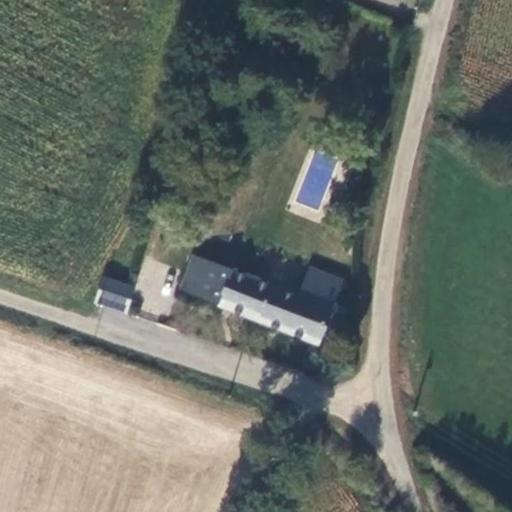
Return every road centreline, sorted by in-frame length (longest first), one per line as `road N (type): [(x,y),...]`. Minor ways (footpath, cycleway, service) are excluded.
road 1 (unclassified): [(440,0),(377,286),(382,404)]
road 2 (unclassified): [(382,404),(339,404),(0,293)]
